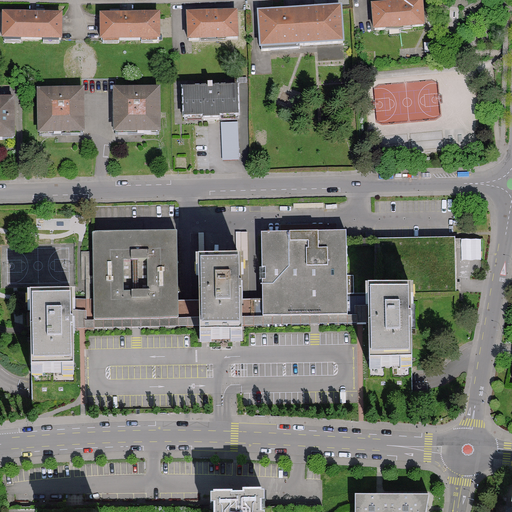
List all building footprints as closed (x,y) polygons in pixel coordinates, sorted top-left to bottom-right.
[(405,5),(374,7),(375,30),(427,26),(425,0),(405,2),(405,5)] [(343,9),(260,14),(263,50),(345,46),(343,9)] [(240,13),(189,14),(190,42),(241,41),(240,13)] [(65,15),(8,14),(7,41),(64,42),(65,15)] [(162,16),(103,15),(103,43),(162,43),(162,16)] [(164,90),(117,91),(118,135),(165,134),(164,90)] [(243,90),(185,91),(186,120),(243,119),(243,90)] [(83,92),(41,93),(42,135),(84,135),(83,92)] [(14,102),(0,101),(0,143),(13,144),(14,102)] [(95,327),(180,326),(179,302),(179,235),(94,236),(95,300),(95,327)] [(266,303),(255,303),(256,326),(370,325),(370,298),(348,298),(348,246),(348,239),(265,240),(266,303)] [(457,245),(348,246),(348,298),(370,298),(415,298),(458,297),(457,245)] [(200,270),(200,302),(200,325),(200,340),(242,340),(242,326),(256,326),(255,303),(245,304),(245,269),(200,270)] [(415,298),(370,298),(370,325),(371,370),(416,369),(415,298)] [(95,327),(95,300),(32,301),(33,372),(74,372),(74,327),(95,327)] [(200,302),(179,302),(180,326),(200,325),(200,302)] [(257,494),(194,493),(194,506),(207,506),(206,511),(250,511),(251,504),(257,504),(257,494)] [(426,511),(429,500),(354,499),(354,511),(426,511)]
